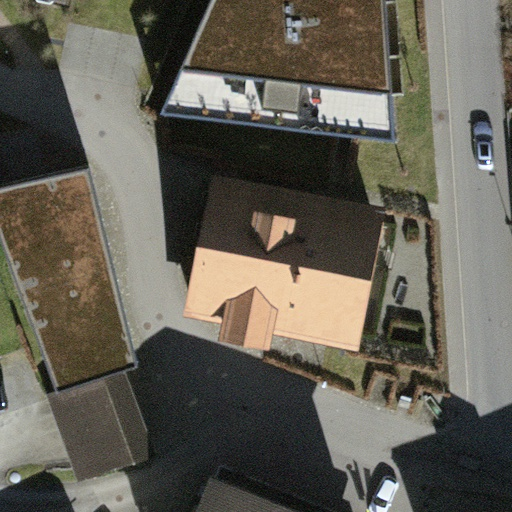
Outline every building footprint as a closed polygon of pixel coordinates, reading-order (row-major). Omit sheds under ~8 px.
[(123,0),(6,0),(114,31),(123,0)] [(381,0),(208,0),(164,104),(391,134),(381,0)] [(66,149),(0,173),(0,248),(86,482),(176,449),(66,149)] [(386,206),(208,171),(180,315),(358,349),(386,206)] [(281,511),(228,490),(219,511),(281,511)]
